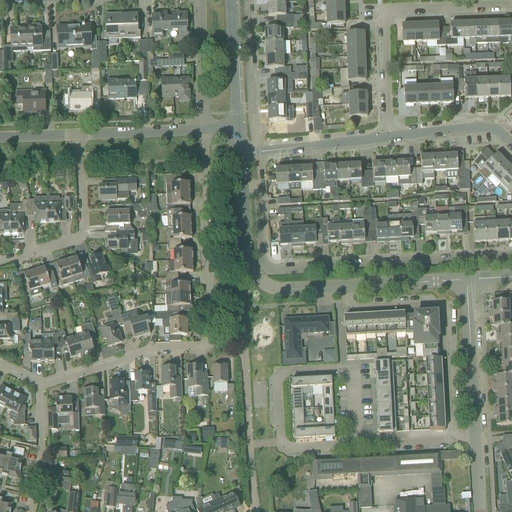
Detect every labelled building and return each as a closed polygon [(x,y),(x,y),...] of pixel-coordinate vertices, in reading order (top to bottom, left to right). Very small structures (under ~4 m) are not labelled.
[(344,12),(343,0),(340,0),(327,1),(327,13),(344,12)] [(285,16),(285,3),(268,3),(268,17),(276,16),(277,22),(293,22),(293,16),(285,16)] [(172,17),(169,17),(170,31),(170,33),(172,33),(173,34),(178,34),(178,47),(191,47),(191,31),(187,32),(186,14),(178,14),(178,12),(172,13),(172,17)] [(345,24),(344,12),(327,13),(327,25),(345,24)] [(168,33),(170,33),(170,31),(169,17),(166,18),(166,13),(160,13),(160,15),(152,15),(153,37),(162,37),(162,34),(168,34),(168,33)] [(314,13),(309,13),(310,31),(322,30),(321,24),(314,24),(314,13)] [(104,40),(122,39),(121,14),(121,16),(115,16),(115,15),(105,15),(106,33),(104,33),(104,40)] [(121,14),(122,39),(140,38),(140,32),(138,32),(137,14),(127,14),(127,20),(122,21),(121,14)] [(283,43),(282,29),(293,28),(293,22),(277,22),(277,29),(265,29),(265,43),(283,43)] [(487,39),(486,22),(474,23),(475,39),(475,45),(481,45),(481,39),(487,39)] [(498,22),(486,22),(487,39),(487,44),(499,44),(499,38),(498,22)] [(511,22),(498,22),(499,38),(499,44),(511,43),(511,31),(511,22)] [(451,40),(445,40),(445,46),(457,46),(457,40),(463,40),(462,23),(450,24),(451,40)] [(474,23),(462,23),(463,40),(469,39),(469,45),(475,45),(475,39),(474,23)] [(32,28),(26,28),(27,52),(51,51),(50,32),(46,32),(44,34),(44,37),(41,37),(41,27),(40,27),(40,24),(32,25),(32,28)] [(415,42),(426,42),(426,24),(414,25),(415,42)] [(438,24),(426,24),(426,42),(436,42),(436,47),(445,46),(445,40),(439,40),(438,24)] [(402,25),(402,43),(415,42),(414,25),(402,25)] [(58,48),(74,48),(74,26),(57,27),(58,48)] [(90,37),(90,26),(74,26),(74,48),(91,47),(91,51),(96,50),(96,37),(90,37)] [(11,47),(3,47),(3,52),(3,66),(4,73),(10,73),(10,63),(12,63),(12,52),(27,52),(26,28),(11,29),(11,47)] [(346,33),(347,46),(364,45),(364,33),(346,33)] [(265,43),(266,56),(283,55),(283,43),(265,43)] [(365,57),(364,45),(347,46),(347,58),(365,57)] [(284,68),(283,55),(266,56),(266,69),(274,69),(275,75),(291,75),(290,68),(284,68)] [(347,58),(348,70),(365,69),(365,57),(347,58)] [(161,60),(162,67),(184,67),(184,59),(171,59),(161,60)] [(140,61),(138,61),(139,81),(147,82),(147,60),(140,61)] [(100,83),(100,69),(93,69),(90,69),(91,87),(100,87),(100,83)] [(366,81),(365,69),(348,70),(348,82),(366,81)] [(319,70),(316,70),(311,70),(312,89),(320,89),(319,70)] [(284,94),(292,94),(291,81),(298,80),(298,74),(291,75),(275,75),(275,81),(267,81),(267,95),(284,94)] [(510,97),(510,78),(498,79),(499,98),(510,97)] [(189,102),(188,79),(162,80),(163,98),(179,97),(179,102),(189,102)] [(476,80),(477,99),(488,98),(487,79),(476,80)] [(488,98),(499,98),(498,79),(487,79),(488,98)] [(465,99),(477,99),(476,80),(464,80),(465,99)] [(136,105),(136,81),(107,82),(108,100),(135,99),(136,105)] [(440,86),(428,87),(429,104),(441,104),(440,86)] [(453,86),(440,86),(441,104),(453,103),(453,86)] [(100,87),(91,87),(80,87),(81,94),(71,94),(71,96),(64,96),(65,106),(70,106),(71,111),(91,111),(90,93),(100,93),(100,87)] [(417,105),(416,87),(404,88),(405,105),(417,105)] [(428,87),(416,87),(417,105),(429,104),(428,87)] [(45,111),(44,96),(44,89),(38,90),(38,92),(33,92),(33,90),(17,91),(18,105),(24,104),(24,113),(32,113),(32,112),(45,111)] [(322,89),(320,89),(312,89),(312,93),(313,106),(318,106),(318,100),(322,99),(322,89)] [(366,105),(366,93),(348,93),(349,106),(366,105)] [(285,108),(284,94),(267,95),(268,108),(285,108)] [(367,117),(366,105),(349,106),(349,118),(367,117)] [(285,108),(268,108),(268,121),(285,120),(287,123),(292,122),(294,120),(293,107),(285,108)] [(483,168),(497,154),(494,157),(486,149),(472,163),(480,171),(483,168)] [(424,156),(420,157),(421,169),(415,169),(416,185),(422,185),(422,180),(434,179),(433,173),(432,156),(432,153),(424,153),(424,156)] [(464,175),(463,162),(457,163),(457,154),(444,155),(445,172),(446,172),(446,179),(458,179),(464,178),(464,175)] [(505,162),(497,154),(483,168),(491,176),(505,162)] [(432,156),(433,173),(445,172),(444,155),(432,156)] [(416,185),(415,169),(409,169),(408,158),(400,159),(401,162),(396,162),(397,179),(409,179),(410,185),(416,185)] [(373,171),(366,172),(367,189),(374,188),(374,183),(386,182),(386,180),(385,162),(372,163),(373,171)] [(397,179),(396,162),(385,162),(386,180),(397,179)] [(511,171),(511,168),(505,162),(491,176),(499,184),(511,171)] [(324,174),(318,174),(319,191),(326,191),(326,188),(337,188),(337,182),(336,165),(336,163),(328,163),(328,166),(324,166),(324,174)] [(360,164),(348,165),(349,182),(361,181),(361,189),(367,189),(366,172),(361,172),(360,164)] [(336,165),(337,182),(349,182),(348,165),(336,165)] [(299,167),(288,168),(289,184),(300,184),(299,167)] [(299,167),(300,184),(312,183),(313,191),(319,191),(318,174),(312,175),(312,167),(299,167)] [(275,169),(276,185),(289,184),(288,168),(275,169)] [(511,171),(499,184),(507,192),(508,192),(511,196),(511,171)] [(166,184),(166,195),(171,194),(190,194),(189,183),(179,183),(178,177),(166,178),(166,184)] [(98,186),(99,200),(126,199),(128,198),(128,193),(136,192),(136,179),(115,180),(115,186),(98,186)] [(190,205),(190,194),(171,194),(166,195),(167,211),(180,211),(179,205),(190,205)] [(47,223),(60,223),(59,213),(73,212),(73,197),(64,197),(64,199),(59,200),(59,197),(46,198),(46,205),(47,223)] [(28,201),(28,217),(34,217),(35,224),(47,223),(46,205),(46,198),(33,198),(33,200),(28,201)] [(17,217),(10,217),(11,235),(23,234),(22,217),(28,217),(28,201),(21,201),(22,211),(17,211),(17,217)] [(104,232),(116,232),(134,231),(130,227),(129,209),(131,209),(134,212),(134,213),(138,213),(137,216),(140,219),(145,219),(148,216),(148,212),(151,212),(151,207),(150,205),(125,206),(125,212),(106,212),(106,216),(109,216),(111,217),(108,221),(108,222),(104,223),(104,232)] [(455,216),(448,216),(449,235),(449,232),(461,232),(461,224),(467,223),(466,207),(454,208),(455,216)] [(418,226),(417,210),(411,211),(411,215),(399,215),(400,223),(401,239),(401,242),(409,241),(409,238),(413,238),(412,226),(418,226)] [(427,210),(417,210),(418,226),(424,226),(425,234),(437,233),(436,217),(436,213),(427,214),(427,210)] [(0,235),(11,235),(10,217),(10,212),(7,211),(2,211),(0,211),(0,235)] [(172,228),(191,227),(191,216),(180,217),(180,211),(167,211),(167,228),(172,228)] [(364,233),(370,233),(369,217),(369,211),(363,211),(363,217),(363,225),(352,226),(351,226),(352,244),(365,244),(364,233)] [(437,235),(449,235),(448,216),(436,217),(437,233),(437,235)] [(376,217),(369,217),(370,233),(376,232),(377,243),(385,243),(385,240),(389,240),(388,224),(387,220),(376,221),(376,217)] [(328,243),(340,243),(339,227),(340,227),(339,218),(333,219),(333,223),(327,223),(327,219),(320,220),(321,235),(328,235),(328,243)] [(303,228),(304,245),(316,244),(316,236),(321,235),(320,220),(314,220),(315,224),(303,225),(303,228)] [(346,226),(340,227),(339,227),(340,243),(340,245),(352,244),(351,226),(352,226),(351,221),(346,221),(346,226)] [(495,223),(497,242),(508,241),(507,222),(495,223)] [(291,229),(291,223),(278,224),(279,230),(280,246),(292,245),(291,229)] [(397,239),(401,239),(400,223),(388,224),(389,240),(389,242),(397,242),(397,239)] [(485,242),(484,223),(473,224),(474,243),(485,242)] [(485,242),(497,242),(495,223),(484,223),(485,242)] [(191,238),(191,227),(172,228),(173,239),(168,239),(168,245),(181,245),(181,239),(191,238)] [(300,245),(304,245),(303,228),(291,229),(292,245),(292,248),(300,247),(300,245)] [(134,241),(134,231),(116,232),(116,238),(107,238),(108,251),(121,250),(121,252),(127,252),(127,255),(138,255),(137,240),(134,241)] [(173,251),(174,261),(192,261),(192,250),(181,250),(181,245),(168,245),(168,251),(173,251)] [(92,267),(86,269),(89,278),(91,285),(101,282),(100,276),(110,273),(108,266),(105,267),(101,255),(89,258),(92,267)] [(79,281),(83,280),(89,278),(86,269),(85,266),(80,268),(77,257),(67,260),(73,278),(74,283),(79,281)] [(73,278),(67,260),(56,264),(59,274),(54,276),(58,288),(63,286),(74,283),(73,278)] [(193,272),(192,261),(174,261),(174,272),(165,272),(166,278),(178,278),(178,273),(193,272)] [(45,267),(35,270),(40,288),(50,285),(52,290),(58,288),(54,276),(48,278),(45,267)] [(27,284),(21,286),(25,298),(30,296),(31,298),(42,294),(40,288),(35,270),(24,274),(27,284)] [(190,295),(189,284),(178,284),(178,278),(166,278),(166,295),(171,295),(190,295)] [(190,306),(190,295),(171,295),(166,295),(167,312),(180,312),(189,312),(189,306),(190,306)] [(115,297),(107,300),(112,314),(119,312),(115,297)] [(499,417),(499,426),(511,425),(511,325),(509,326),(508,301),(492,302),(493,310),(488,311),(489,319),(493,319),(494,327),(501,327),(501,335),(497,335),(497,343),(502,343),(503,359),(498,360),(499,368),(503,368),(503,375),(497,376),(497,384),(492,384),(493,393),(497,393),(498,409),(494,409),(494,418),(499,417)] [(8,314),(7,310),(2,311),(2,302),(0,302),(0,315),(8,315),(8,321),(17,320),(17,314),(8,314)] [(120,317),(123,326),(125,331),(131,329),(134,339),(150,334),(147,326),(150,325),(148,317),(139,320),(136,312),(120,317)] [(167,320),(167,312),(162,312),(155,313),(155,320),(162,320),(167,320)] [(437,359),(436,337),(438,337),(437,313),(415,314),(415,316),(405,317),(404,317),(405,333),(405,336),(414,335),(415,347),(422,346),(423,361),(425,361),(425,360),(437,360),(437,359)] [(396,334),(394,314),(384,315),(386,335),(396,334)] [(404,317),(405,317),(405,314),(394,314),(396,334),(405,333),(404,317)] [(376,335),(374,315),(364,316),(366,336),(376,335)] [(386,335),(384,315),(374,315),(376,335),(386,335)] [(356,336),(354,316),(346,317),(346,316),(342,317),(343,326),(345,325),(345,337),(356,336)] [(366,336),(364,316),(354,316),(356,336),(365,336),(366,336)] [(108,327),(100,330),(103,340),(105,339),(108,347),(122,343),(116,325),(114,318),(106,320),(108,327)] [(335,337),(334,323),(328,324),(328,318),(284,320),(286,360),(301,359),(300,340),(302,340),(306,336),(305,334),(329,333),(329,337),(335,337)] [(187,327),(187,319),(170,319),(170,336),(168,336),(168,342),(180,342),(180,336),(187,335),(187,334),(189,333),(189,327),(187,327)] [(20,332),(19,320),(17,320),(8,321),(0,321),(0,339),(10,340),(10,334),(12,334),(12,332),(20,332)] [(83,335),(77,336),(82,355),(94,351),(90,339),(96,338),(92,324),(80,327),(83,335)] [(64,332),(58,333),(61,349),(67,347),(71,358),(82,355),(77,336),(66,340),(64,332)] [(61,349),(58,333),(52,334),(53,342),(41,342),(42,362),(54,361),(54,349),(61,349)] [(42,362),(41,342),(30,343),(30,335),(25,335),(22,351),(30,350),(30,362),(42,362)] [(324,350),(324,363),(337,362),(336,350),(324,350)] [(426,374),(441,373),(440,359),(437,359),(437,360),(425,360),(425,361),(426,374)] [(375,377),(393,376),(392,362),(373,363),(374,363),(375,377)] [(228,407),(234,407),(233,385),(227,385),(227,365),(213,366),(213,384),(214,384),(215,393),(227,392),(228,407)] [(195,398),(196,396),(208,396),(207,375),(207,377),(201,378),(201,366),(188,367),(188,372),(187,372),(188,389),(188,397),(190,398),(195,398)] [(170,388),(170,399),(182,399),(181,380),(175,380),(175,367),(161,368),(161,388),(170,388)] [(138,392),(150,392),(149,373),(135,373),(135,383),(129,384),(130,393),(130,402),(138,402),(138,395),(138,392)] [(442,387),(441,373),(426,374),(427,388),(442,387)] [(375,377),(376,391),(394,390),(393,376),(375,377)] [(312,379),(311,379),(312,396),(322,395),(323,408),(333,408),(331,378),(331,377),(331,378),(314,379),(312,379)] [(292,379),(291,379),(293,410),(303,409),(302,400),(312,400),(312,396),(311,379),(292,380),(292,379)] [(130,402),(130,393),(123,393),(123,381),(109,381),(110,401),(118,400),(118,413),(130,413),(130,403),(130,402)] [(0,405),(5,408),(13,393),(1,386),(0,387),(0,405)] [(443,401),(442,387),(427,388),(428,402),(443,401)] [(98,389),(84,390),(84,410),(94,410),(94,416),(104,416),(104,398),(98,398),(98,389)] [(394,390),(376,391),(377,405),(395,404),(394,390)] [(13,393),(5,408),(12,411),(8,419),(13,422),(13,426),(25,425),(24,407),(25,407),(22,406),(26,399),(13,393)] [(156,396),(147,396),(148,413),(156,412),(156,396)] [(68,420),(69,431),(79,431),(78,414),(72,414),(72,398),(69,398),(69,397),(56,398),(56,408),(47,409),(48,431),(48,424),(66,423),(66,420),(68,420)] [(428,416),(444,415),(443,401),(428,402),(428,416)] [(377,405),(377,419),(395,418),(395,404),(377,405)] [(324,423),(314,424),(314,430),(315,439),(325,438),(332,438),(334,438),(334,439),(335,439),(335,437),(333,408),(323,408),(324,415),(324,423)] [(303,409),(293,410),(295,441),(295,440),(315,439),(314,430),(314,424),(313,418),(303,419),(303,409)] [(444,427),(444,415),(428,416),(429,431),(436,430),(436,432),(445,432),(444,427)] [(377,433),(396,432),(395,418),(377,419),(378,433),(377,433)] [(27,442),(36,441),(35,428),(27,428),(27,442)] [(203,437),(214,436),(213,428),(209,429),(209,428),(203,428),(203,437)] [(503,442),(508,451),(511,448),(511,435),(503,436),(503,442)] [(511,457),(508,451),(503,442),(497,445),(508,473),(511,471),(511,457)] [(66,449),(52,449),(53,458),(67,458),(66,449)] [(150,452),(149,464),(158,465),(159,453),(150,452)] [(0,464),(7,466),(9,455),(0,453),(0,464)] [(440,453),(312,460),(314,481),(441,474),(440,453)] [(23,458),(9,455),(7,466),(20,469),(23,458)] [(20,469),(7,466),(4,476),(18,479),(20,469)] [(70,484),(71,477),(57,475),(56,482),(70,484)] [(496,511),(495,511),(511,511),(511,482),(505,483),(508,504),(498,506),(498,511),(496,511)] [(118,493),(117,505),(123,505),(122,511),(131,511),(132,506),(134,506),(135,498),(135,494),(136,489),(134,489),(134,486),(121,485),(120,493),(118,493)] [(115,509),(116,489),(105,488),(104,508),(115,509)] [(433,507),(424,508),(424,511),(449,511),(449,506),(445,506),(445,504),(445,499),(444,489),(442,489),(432,489),(433,507)] [(6,490),(4,494),(11,499),(14,494),(6,490)] [(309,493),(313,510),(320,509),(316,492),(309,493)] [(70,493),(67,511),(77,511),(80,495),(70,493)] [(197,498),(196,510),(197,511),(228,511),(240,507),(234,493),(220,499),(218,494),(213,497),(215,502),(202,508),(202,498),(197,498)] [(148,494),(147,510),(153,511),(154,505),(155,494),(148,494)] [(172,504),(173,511),(191,511),(192,505),(192,504),(192,503),(192,501),(181,500),(181,498),(172,498),(172,504)] [(0,499),(0,510),(6,511),(10,511),(13,503),(0,499)] [(415,499),(395,500),(395,506),(395,511),(424,511),(424,508),(423,499),(415,500),(415,499)] [(349,504),(349,511),(347,511),(356,511),(356,503),(349,504)]
